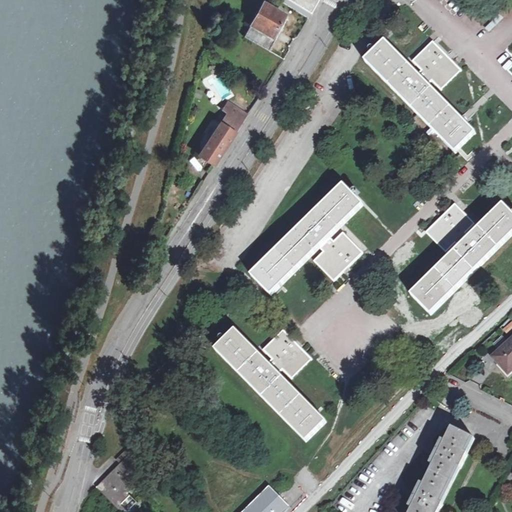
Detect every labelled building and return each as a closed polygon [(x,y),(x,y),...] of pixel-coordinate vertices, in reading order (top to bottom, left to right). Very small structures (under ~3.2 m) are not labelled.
[(317,0),(276,0),(308,19),(312,12),(317,0)] [(255,18),(244,38),(269,52),(287,19),(284,18),(284,16),(263,4),(257,14),(255,13),(253,16),(255,18)] [(418,74),(404,60),(384,40),(365,60),(456,151),(458,149),(475,131),(464,120),(427,83),(432,78),(442,87),(461,68),(448,56),(433,40),(414,59),(422,69),(418,74)] [(200,157),(214,166),(247,116),(229,103),(223,112),(228,115),(200,157)] [(314,260),(333,280),(334,280),(348,267),(362,252),(343,232),(335,239),(331,236),(343,223),(363,204),(343,184),(251,274),(271,294),(321,245),(325,249),(314,260)] [(511,213),(503,204),(470,235),(466,231),(474,223),(454,203),(440,216),(426,231),(446,250),(456,241),(460,245),(410,293),(430,313),(511,233),(511,213)] [(511,318),(501,328),(507,336),(511,331),(511,318)] [(324,421),(277,373),(282,369),(290,377),(310,357),(300,347),(284,331),(264,350),(272,358),(267,363),(234,329),(215,349),(305,440),(324,421)] [(511,338),(491,359),(511,379),(511,377),(511,338)] [(407,511),(437,511),(441,505),(439,504),(457,469),(458,470),(466,455),(463,454),(471,439),(449,429),(443,442),(439,441),(428,464),(431,466),(421,485),(418,483),(406,506),(410,508),(407,511)] [(127,493),(126,492),(124,490),(142,474),(128,459),(133,454),(127,448),(116,459),(121,465),(109,477),(112,479),(102,490),(116,504),(127,493)] [(99,487),(102,490),(112,479),(109,477),(99,487)] [(281,511),(289,505),(276,492),(269,485),(240,511),(281,511)]
